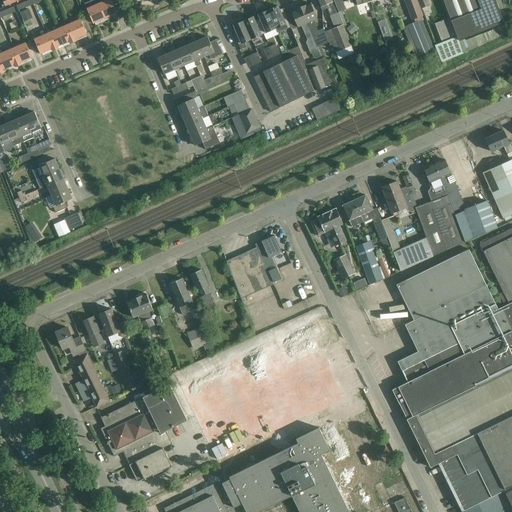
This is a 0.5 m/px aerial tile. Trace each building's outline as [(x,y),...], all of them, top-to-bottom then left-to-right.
[(33,4),(31,0),(29,0),(17,5),(19,10),(33,4)] [(92,0),(84,4),(93,23),(105,18),(97,0),(92,0)] [(97,0),(105,18),(117,12),(111,0),(97,0)] [(327,9),(330,16),(337,13),(332,2),(331,0),(317,0),(322,11),(327,9)] [(342,0),(334,0),(338,11),(346,8),(342,0)] [(421,9),(418,0),(404,0),(412,20),(423,16),(421,9)] [(427,0),(418,0),(421,9),(430,6),(427,0)] [(502,20),(494,0),(441,0),(449,18),(456,37),(457,38),(502,20)] [(329,42),(325,31),(323,28),(317,31),(313,21),(317,19),(311,4),(301,8),(311,31),(314,40),(316,47),(329,42)] [(268,10),(276,29),(278,33),(292,27),(284,10),(281,11),(279,6),(268,10)] [(0,12),(0,16),(0,18),(16,12),(14,7),(0,12)] [(314,40),(301,8),(291,12),(298,27),(303,25),(305,31),(304,32),(307,39),(306,42),(311,54),(312,54),(313,58),(316,59),(320,57),(316,49),(316,47),(314,40)] [(33,18),(29,9),(20,13),(24,21),(33,18)] [(276,29),(268,10),(259,14),(261,20),(258,21),(264,34),(276,29)] [(251,40),(264,34),(258,21),(256,22),(254,16),(243,21),(251,40)] [(456,37),(449,18),(434,24),(441,42),(456,37)] [(81,19),(69,25),(75,38),(87,33),(81,19)] [(385,19),(378,22),(384,41),(392,39),(385,19)] [(423,20),(403,28),(414,57),(434,49),(423,20)] [(251,40),(243,21),(234,25),(237,31),(234,32),(241,49),(247,47),(245,42),(251,40)] [(334,28),(331,29),(339,51),(351,46),(343,24),(334,28)] [(357,30),(352,24),(346,29),(351,35),(357,30)] [(57,29),(63,43),(70,41),(71,44),(76,41),(75,38),(69,25),(57,29)] [(52,48),(53,51),(59,49),(57,46),(63,43),(57,29),(46,34),(52,48)] [(52,48),(46,34),(34,39),(40,53),(52,48)] [(198,41),(205,57),(209,55),(211,59),(222,54),(216,40),(210,42),(208,37),(198,41)] [(403,38),(397,43),(402,48),(407,43),(403,38)] [(198,41),(187,46),(194,61),(196,66),(201,64),(199,59),(205,57),(198,41)] [(32,57),(26,43),(14,48),(20,62),(32,57)] [(276,44),(269,47),(274,57),(281,54),(276,44)] [(194,61),(187,46),(178,50),(185,66),(194,61)] [(291,58),(301,53),(298,46),(288,51),(291,58)] [(274,57),(269,47),(264,49),(268,59),(274,57)] [(21,65),(14,48),(3,53),(9,67),(15,64),(16,67),(21,65)] [(174,70),(185,66),(178,50),(167,54),(174,70)] [(261,62),(257,52),(251,55),(256,65),(261,62)] [(9,67),(2,53),(0,54),(0,74),(4,73),(2,70),(9,67)] [(263,72),(266,79),(269,84),(272,90),(275,95),(277,101),(280,107),(315,90),(301,53),(291,58),(263,72)] [(164,74),(174,70),(167,54),(157,59),(164,74)] [(316,91),(331,85),(321,59),(306,65),(316,91)] [(211,71),(213,76),(213,77),(223,73),(220,67),(211,71)] [(213,76),(202,80),(205,87),(233,74),(231,69),(223,73),(213,77),(213,76)] [(266,79),(263,72),(253,77),(256,83),(266,79)] [(336,82),(333,74),(328,76),(331,84),(336,82)] [(205,87),(202,80),(201,76),(191,80),(195,91),(205,87)] [(256,83),(259,89),(269,84),(266,79),(256,83)] [(174,95),(183,91),(181,85),(179,80),(174,82),(176,87),(171,89),(174,95)] [(272,90),(269,84),(259,89),(262,95),(272,90)] [(245,100),(241,90),(231,95),(236,107),(240,106),(237,99),(242,98),(243,101),(245,100)] [(275,95),(272,90),(262,95),(265,100),(275,95)] [(182,115),(194,110),(198,108),(194,98),(197,97),(195,91),(182,97),(185,102),(178,105),(182,115)] [(275,95),(265,100),(267,106),(277,101),(275,95)] [(312,109),(317,120),(340,110),(336,97),(312,109)] [(240,106),(247,103),(245,100),(243,101),(242,98),(237,99),(240,106)] [(270,112),(280,107),(277,101),(267,106),(270,112)] [(204,106),(198,108),(194,110),(182,115),(186,125),(202,118),(208,116),(204,106)] [(259,128),(251,109),(239,114),(247,133),(259,128)] [(34,112),(24,116),(31,132),(44,127),(39,116),(37,117),(34,112)] [(21,136),(31,132),(24,116),(15,120),(21,136)] [(207,128),(202,118),(186,125),(191,135),(207,128)] [(5,125),(11,141),(14,146),(24,142),(21,136),(15,120),(5,125)] [(0,128),(0,153),(2,153),(14,147),(11,141),(5,125),(1,126),(2,128),(0,128)] [(219,142),(212,126),(207,128),(191,135),(195,146),(202,142),(205,148),(219,142)] [(511,152),(511,150),(503,131),(485,139),(491,152),(504,146),(507,154),(511,152)] [(49,139),(47,140),(37,144),(36,144),(38,149),(39,150),(49,146),(52,144),(49,139)] [(38,149),(29,153),(31,159),(51,150),(49,146),(39,150),(38,149)] [(0,153),(0,163),(3,171),(8,169),(2,153),(0,153)] [(59,169),(55,159),(47,162),(45,156),(29,163),(36,178),(43,175),(59,169)] [(511,213),(511,159),(483,172),(503,218),(511,213)] [(444,160),(435,164),(447,192),(455,215),(465,243),(498,226),(495,220),(488,200),(467,210),(455,184),(455,181),(456,181),(453,175),(451,174),(444,160)] [(427,238),(434,256),(465,243),(455,215),(447,192),(435,164),(424,169),(428,178),(426,180),(430,188),(427,192),(431,202),(415,207),(427,238)] [(63,179),(59,169),(43,175),(48,186),(58,181),(63,179)] [(52,196),(68,189),(63,179),(58,181),(48,186),(52,196)] [(415,211),(416,211),(406,187),(400,189),(397,181),(381,187),(385,197),(391,213),(407,207),(408,211),(411,212),(415,211)] [(46,198),(50,208),(53,207),(56,213),(67,208),(65,202),(72,199),(68,189),(52,196),(46,198)] [(361,216),(364,223),(372,219),(380,241),(388,238),(381,220),(380,217),(378,211),(376,208),(372,210),(366,195),(355,200),(362,215),(361,216)] [(362,215),(355,200),(342,206),(352,227),(363,222),(364,223),(361,216),(362,215)] [(328,212),(341,244),(346,241),(339,226),(343,224),(336,209),(328,212)] [(341,244),(328,212),(318,217),(318,218),(311,222),(317,236),(325,232),(328,239),(331,238),(335,246),(341,244)] [(83,225),(78,213),(65,218),(70,231),(83,225)] [(434,256),(427,238),(401,250),(389,217),(381,220),(388,238),(401,271),(434,256)] [(502,307),(511,302),(511,228),(479,244),(503,292),(499,294),(504,305),(508,303),(509,304),(502,307)] [(36,231),(28,237),(31,244),(41,238),(36,231)] [(259,253),(273,284),(283,280),(273,256),(282,252),(274,235),(262,241),(265,250),(259,253)] [(370,285),(385,278),(371,240),(355,246),(369,283),(370,285)] [(409,324),(488,285),(467,243),(398,277),(415,313),(405,317),(409,324)] [(28,244),(18,248),(21,255),(31,251),(28,244)] [(241,299),(273,284),(259,253),(257,248),(227,261),(228,263),(231,270),(230,271),(241,299)] [(349,277),(345,267),(350,264),(346,255),(334,260),(342,280),(349,277)] [(383,256),(378,258),(385,277),(390,275),(383,256)] [(355,274),(350,264),(345,267),(349,277),(351,281),(356,278),(354,274),(355,274)] [(209,285),(202,270),(190,275),(197,291),(198,290),(208,311),(216,307),(214,302),(207,287),(209,285)] [(365,278),(353,283),(356,290),(367,285),(365,278)] [(196,309),(183,279),(169,284),(179,307),(183,315),(190,312),(196,309)] [(511,302),(502,307),(499,309),(488,285),(409,324),(419,345),(400,354),(410,373),(392,382),(396,388),(392,390),(430,467),(456,455),(465,473),(476,468),(490,497),(502,491),(502,492),(511,487),(511,302)] [(339,291),(341,297),(348,294),(346,288),(339,291)] [(137,298),(149,328),(154,325),(149,311),(153,310),(150,303),(147,294),(137,298)] [(149,328),(137,298),(127,302),(131,311),(133,318),(137,316),(143,330),(149,328)] [(122,337),(125,336),(128,334),(123,321),(117,323),(111,309),(99,314),(105,329),(106,331),(108,336),(120,331),(122,337)] [(320,372),(264,399),(274,418),(323,394),(326,401),(346,391),(344,387),(350,384),(339,362),(328,339),(315,313),(296,322),(308,349),(315,362),(320,371),(320,372)] [(100,331),(93,316),(82,321),(88,336),(89,335),(94,347),(103,344),(99,331),(100,331)] [(216,352),(205,325),(187,332),(194,350),(203,346),(207,356),(216,352)] [(73,340),(68,327),(56,332),(63,349),(70,346),(73,353),(77,351),(78,354),(86,350),(80,337),(73,340)] [(151,333),(146,335),(148,343),(155,341),(151,333)] [(146,335),(139,337),(144,349),(150,347),(148,343),(146,335)] [(135,384),(122,350),(115,353),(129,392),(139,388),(144,386),(142,381),(135,384)] [(93,398),(97,407),(108,401),(87,353),(74,360),(83,380),(71,385),(75,393),(79,392),(84,402),(93,398)] [(165,431),(187,420),(169,384),(101,418),(105,426),(101,428),(114,456),(125,451),(132,464),(129,465),(138,482),(144,479),(153,475),(171,466),(162,448),(172,443),(165,431)] [(112,389),(114,395),(122,391),(120,386),(112,389)] [(257,402),(206,427),(216,447),(267,422),(257,402)] [(248,472),(247,472),(248,473),(263,503),(263,504),(264,504),(279,497),(280,496),(279,496),(272,482),(318,460),(331,487),(329,488),(328,489),(328,490),(333,499),(333,500),(334,500),(363,485),(363,486),(364,485),(364,484),(342,441),(343,441),(342,440),(342,439),(341,438),(341,439),(337,429),(336,428),(336,429),(248,472)] [(232,511),(226,498),(225,496),(220,486),(220,485),(219,486),(165,511),(232,511)] [(511,487),(502,492),(511,511),(511,487)] [(395,511),(393,508),(394,508),(393,507),(392,506),(385,492),(385,491),(384,491),(355,506),(355,505),(354,506),(354,507),(355,507),(357,511),(354,511),(395,511)] [(411,511),(405,497),(394,503),(398,511),(411,511)]
